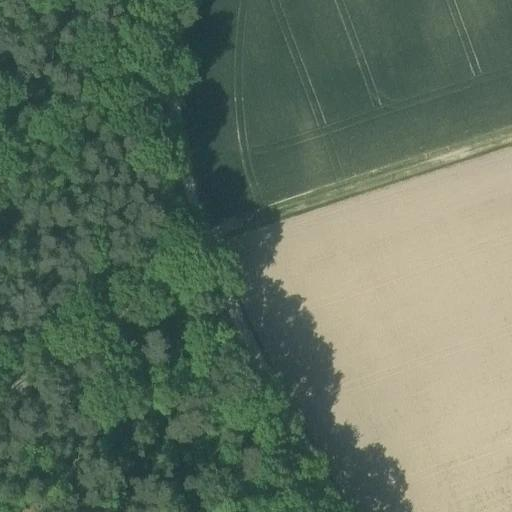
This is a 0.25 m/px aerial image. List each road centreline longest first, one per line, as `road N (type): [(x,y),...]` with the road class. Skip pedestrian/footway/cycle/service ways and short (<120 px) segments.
road 1 (track): [(511,143),(204,248)]
road 2 (track): [(204,248),(334,511)]
road 3 (unknown): [(0,408),(45,364),(115,324),(172,251),(204,248)]
road 4 (track): [(204,248),(167,72),(177,0)]
